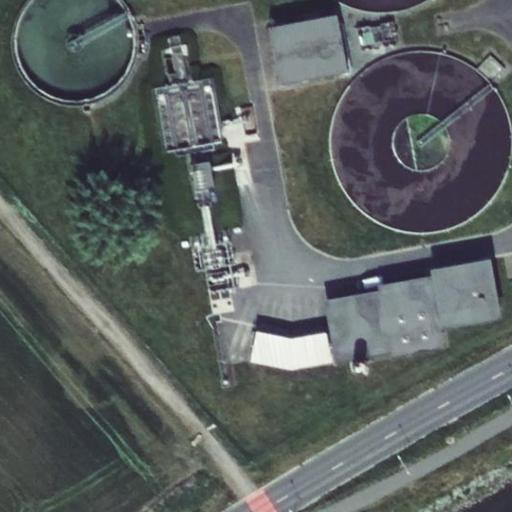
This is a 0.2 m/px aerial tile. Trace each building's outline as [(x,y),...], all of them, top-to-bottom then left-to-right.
[(336,14),(269,27),(280,84),(347,72),(336,14)] [(209,160),(190,164),(195,190),(214,186),(209,160)] [(485,264),(435,272),(444,323),(494,314),(485,264)] [(329,304),(338,356),(393,347),(394,352),(437,344),(426,281),(383,289),(384,294),(329,304)] [(326,331),(291,338),(256,331),(250,361),(290,369),(292,369),(331,362),(326,331)]
